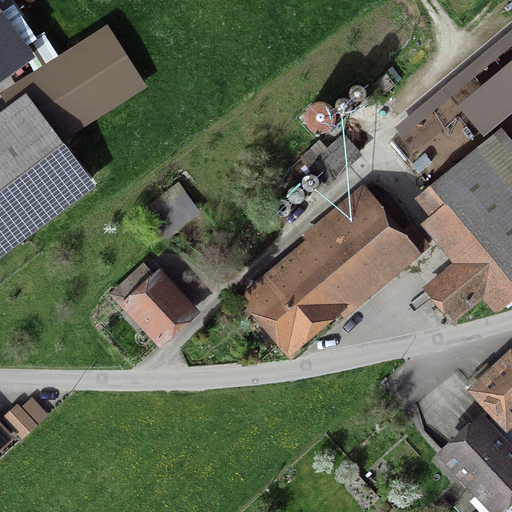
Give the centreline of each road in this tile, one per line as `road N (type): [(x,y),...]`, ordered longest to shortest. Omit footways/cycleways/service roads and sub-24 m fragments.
road 1 (residential): [(0,379),(238,376),(511,318)]
road 2 (track): [(511,113),(426,0)]
